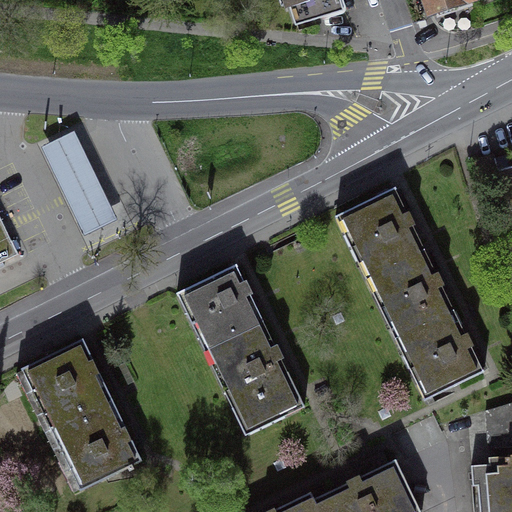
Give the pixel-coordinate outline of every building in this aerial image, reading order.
[(287,0),(289,6),(290,6),(296,25),(337,12),(341,4),(339,0),(287,0)] [(424,0),(430,14),(471,0),(424,0)] [(118,221),(75,131),(40,147),(83,238),(118,221)] [(511,170),(500,174),(500,171),(499,171),(511,215),(511,170)] [(366,278),(424,250),(413,227),(416,225),(413,219),(409,212),(406,213),(395,189),(336,217),(366,278)] [(0,216),(0,263),(18,255),(0,216)] [(395,339),(453,311),(442,287),(445,286),(442,279),(439,273),(436,274),(424,250),(366,278),(395,339)] [(205,350),(263,322),(250,295),(253,294),(249,287),(246,281),(244,282),(236,266),(178,294),(205,350)] [(465,335),(453,311),(395,339),(407,364),(425,400),(483,372),(471,348),(474,346),(471,340),(468,333),(465,335)] [(275,346),(263,322),(205,350),(246,435),(304,407),(281,359),(284,358),(280,352),(277,345),(275,346)] [(51,430),(112,400),(100,376),(101,375),(100,373),(99,374),(96,368),(93,362),(95,362),(94,360),(92,360),(83,340),(22,369),(51,430)] [(125,427),(112,400),(51,430),(80,490),(141,461),(131,440),(132,440),(131,438),(130,438),(128,434),(126,429),(127,429),(126,426),(125,427)] [(489,465),(471,466),(473,485),(478,485),(480,511),(511,511),(511,402),(485,411),(488,448),(511,446),(511,456),(489,458),(489,465)] [(347,483),(313,499),(313,500),(318,511),(419,511),(395,460),(360,477),(359,474),(352,478),(346,481),(347,483)] [(318,511),(313,500),(313,499),(310,493),(275,510),(274,507),(267,510),(263,511),(318,511)]
